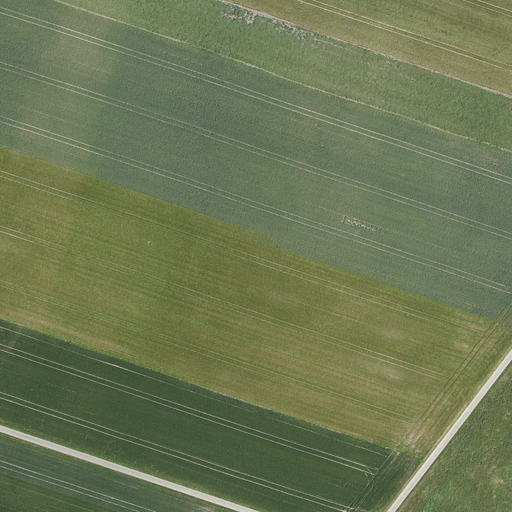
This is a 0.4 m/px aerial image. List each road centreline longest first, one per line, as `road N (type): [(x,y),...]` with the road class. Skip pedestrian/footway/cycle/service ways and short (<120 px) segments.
road 1 (track): [(242,511),(0,430)]
road 2 (track): [(511,358),(393,511)]
